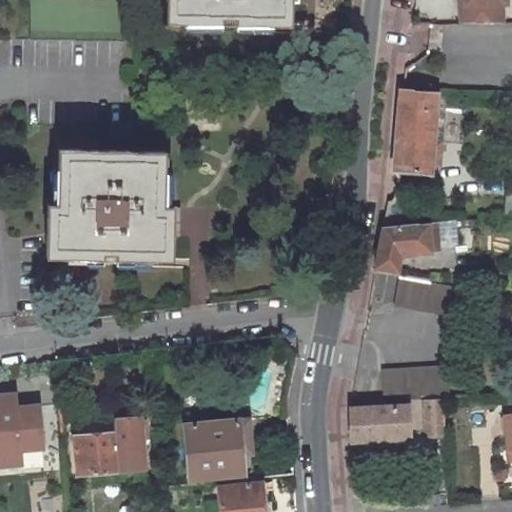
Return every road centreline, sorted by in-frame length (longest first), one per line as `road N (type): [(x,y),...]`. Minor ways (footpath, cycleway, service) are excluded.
road 1 (residential): [(0,352),(330,314)]
road 2 (tertiary): [(374,0),(356,193),(330,314)]
road 3 (tertiary): [(330,314),(316,405),(324,511)]
road 4 (unknown): [(330,314),(454,324),(511,303)]
